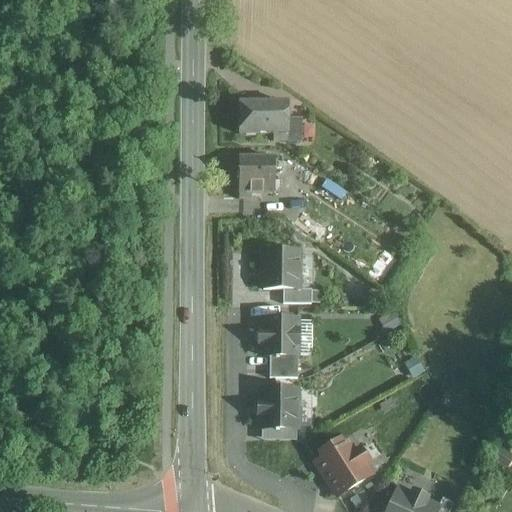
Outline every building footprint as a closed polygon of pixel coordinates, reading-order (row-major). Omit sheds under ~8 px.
[(289,103),(239,103),(239,132),(289,132),(289,118),(289,103)] [(301,118),(289,118),(289,132),(289,139),(301,139),(301,118)] [(276,158),(240,158),(240,198),(250,198),(250,193),(276,193),(276,158)] [(319,224),(302,211),(296,220),(312,233),(319,224)] [(298,253),(263,253),(262,291),(282,291),(298,292),(298,253)] [(298,292),(282,291),(282,306),(310,306),(310,292),(298,292)] [(284,318),(280,321),(262,321),(262,332),(259,332),(259,347),(262,346),(262,358),(269,358),(297,358),(297,322),(294,322),(290,318),(284,318)] [(297,358),(269,358),(269,380),(297,380),(297,358)] [(283,389),(279,392),(261,392),(261,404),(258,404),(258,418),(261,418),(261,430),(296,430),(296,427),(300,424),(300,415),(296,411),(296,392),(293,392),(289,389),(283,389)] [(316,464),(337,498),(371,477),(364,467),(367,465),(359,451),(356,453),(349,443),(342,448),(333,446),(325,451),(324,459),(316,464)] [(436,511),(437,509),(425,504),(426,500),(412,494),(411,497),(398,491),(390,508),(385,510),(384,511),(436,511)] [(442,500),(437,509),(436,511),(449,511),(452,504),(442,500)]
